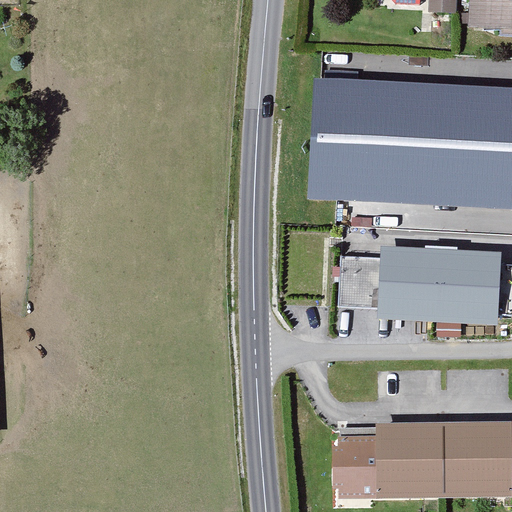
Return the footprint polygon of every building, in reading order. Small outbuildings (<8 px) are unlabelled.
[(457,0),(427,0),(427,17),(456,19),(457,0)] [(511,0),(467,0),(465,33),(511,36),(511,0)] [(511,89),(319,81),(314,198),(511,206),(511,89)] [(505,259),(381,253),(378,324),(499,330),(499,321),(511,321),(511,267),(505,267),(505,259)] [(376,442),(339,443),(340,502),(511,500),(511,425),(376,426),(376,442)]
